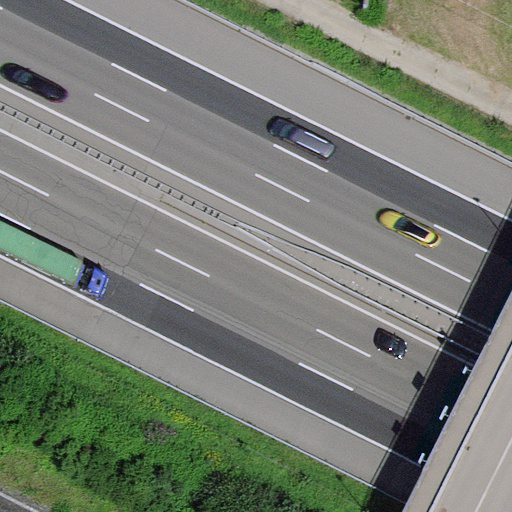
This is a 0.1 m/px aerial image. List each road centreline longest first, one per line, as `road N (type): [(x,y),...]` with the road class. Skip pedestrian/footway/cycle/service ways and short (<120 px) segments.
road 1 (motorway): [(511,279),(0,24)]
road 2 (motorway): [(0,191),(511,446)]
road 3 (track): [(511,104),(300,0)]
